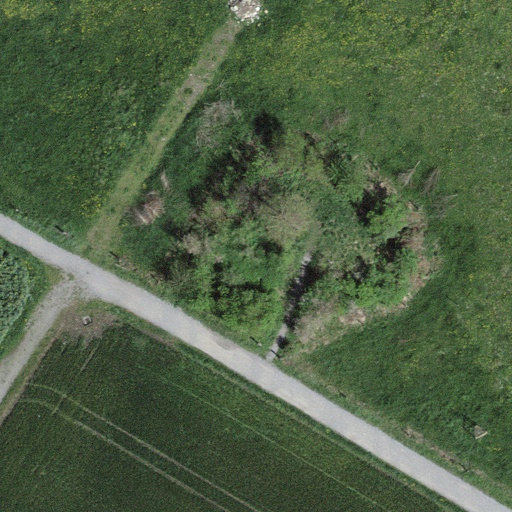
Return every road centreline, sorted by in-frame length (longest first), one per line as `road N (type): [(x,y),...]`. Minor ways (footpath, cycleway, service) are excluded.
road 1 (track): [(469,511),(0,222)]
road 2 (track): [(0,391),(80,268)]
